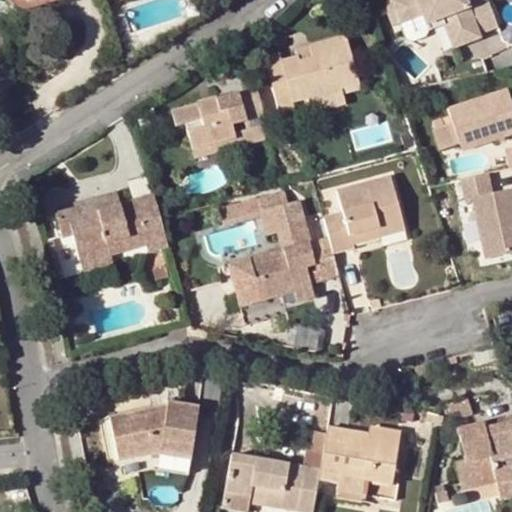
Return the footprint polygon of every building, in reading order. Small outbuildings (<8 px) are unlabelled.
[(17,0),(6,0),(19,14),(44,7),(41,0),(39,0),(19,5),(17,0)] [(394,0),(390,2),(394,11),(398,19),(419,13),(421,18),(427,33),(442,27),(448,25),(456,49),(481,41),(479,36),(497,29),(487,0),(482,0),(467,5),(465,0),(394,0)] [(398,19),(394,11),(387,14),(393,28),(421,18),(419,13),(398,19)] [(452,51),(456,49),(448,25),(442,27),(452,51)] [(298,60),(297,56),(280,61),(278,54),(263,58),(279,112),(293,109),(292,105),(307,100),(339,90),(339,87),(357,81),(344,35),(307,46),(310,56),(298,60)] [(295,50),(297,56),(298,60),(310,56),(307,46),(295,50)] [(359,89),(357,81),(339,87),(339,90),(340,95),(359,89)] [(266,124),(255,87),(215,98),(216,106),(198,111),(196,104),(170,112),(174,127),(184,125),(192,152),(209,147),(211,156),(238,148),(232,124),(244,121),(246,129),(266,124)] [(339,90),(307,100),(311,114),(343,105),(340,95),(339,90)] [(437,152),(459,145),(475,141),(485,146),(511,137),(511,108),(506,92),(448,110),(453,124),(431,130),(437,152)] [(216,106),(215,98),(214,95),(196,101),(196,104),(198,111),(216,106)] [(238,148),(270,139),(266,124),(246,129),(244,121),(232,124),(238,148)] [(475,141),(459,145),(462,153),(485,146),(475,141)] [(194,160),(211,156),(209,147),(192,152),(194,160)] [(511,147),(503,150),(507,168),(511,167),(511,147)] [(485,175),(458,181),(463,201),(470,200),(483,260),(511,254),(511,193),(511,191),(490,194),(485,175)] [(341,212),(321,217),(327,238),(332,255),(352,250),(351,245),(349,237),(377,230),(380,238),(403,232),(387,176),(336,191),(341,212)] [(159,218),(153,194),(119,203),(115,191),(82,200),(85,213),(76,215),(74,207),(55,213),(61,239),(72,237),(79,262),(110,254),(110,256),(144,247),(146,254),(167,249),(159,218)] [(85,213),(82,200),(73,202),(74,207),(76,215),(85,213)] [(351,245),(380,238),(377,230),(349,237),(351,245)] [(323,281),(338,277),(332,255),(327,238),(248,259),(260,300),(280,295),(282,303),(311,296),(309,284),(305,268),(318,265),(323,281)] [(112,264),(110,256),(110,254),(79,262),(83,273),(112,264)] [(248,259),(227,265),(239,306),(260,300),(248,259)] [(309,284),(323,281),(318,265),(305,268),(309,284)] [(157,401),(99,411),(109,456),(154,450),(191,456),(200,402),(169,396),(168,403),(166,413),(159,412),(157,401)] [(168,403),(157,401),(159,412),(166,413),(168,403)] [(469,404),(445,414),(448,423),(473,414),(469,404)] [(511,420),(511,416),(481,424),(483,429),(502,424),(504,428),(511,425),(511,420)] [(483,429),(481,424),(455,431),(463,462),(453,466),(461,491),(494,484),(495,488),(511,483),(511,425),(504,428),(502,424),(483,429)] [(367,433),(327,426),(326,433),(323,451),(320,469),(318,481),(337,484),(338,477),(362,482),(390,486),(397,431),(380,429),(379,437),(366,436),(367,433)] [(368,427),(367,433),(366,436),(379,437),(380,429),(368,427)] [(279,510),(288,511),(313,511),(318,481),(320,469),(323,451),(326,433),(313,432),(310,449),(304,448),(302,466),(231,455),(224,495),(245,498),(265,502),(280,504),(279,510)] [(154,450),(109,456),(112,465),(158,460),(189,465),(191,456),(154,450)] [(338,477),(337,484),(336,491),(359,495),(362,482),(338,477)] [(511,483),(495,488),(499,501),(511,498),(511,483)] [(243,511),(245,498),(224,495),(222,508),(243,511)] [(264,508),(279,510),(280,504),(265,502),(264,508)]
